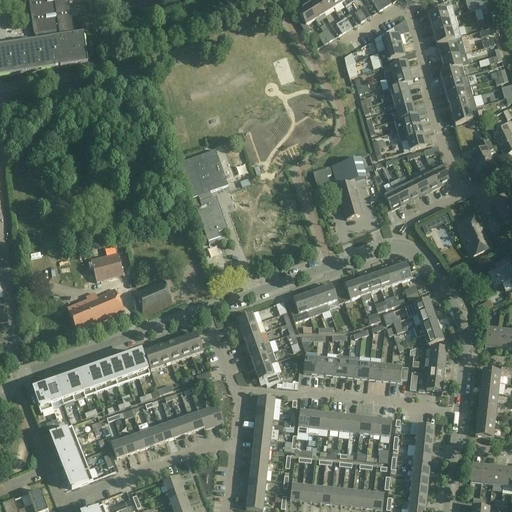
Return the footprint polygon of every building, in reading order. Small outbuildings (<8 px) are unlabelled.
[(28,0),(34,37),(35,36),(36,43),(28,44),(27,41),(22,42),(22,45),(0,48),(0,78),(88,65),(84,36),(74,37),(70,6),(73,5),(71,0),(28,0)] [(333,11),(326,0),(317,0),(315,2),(324,16),(333,11)] [(343,5),(339,0),(326,0),(333,11),(343,5)] [(354,4),(352,0),(339,0),(343,5),(345,9),(354,4)] [(384,11),(378,1),(377,0),(370,0),(379,14),(384,11)] [(384,0),(379,0),(378,1),(384,11),(391,6),(387,0),(386,1),(384,0)] [(477,0),(471,0),(471,1),(472,1),(475,13),(481,11),(477,0)] [(483,0),(477,0),(481,11),(482,17),(488,16),(483,0)] [(472,1),(471,1),(466,3),(469,15),(475,13),(472,1)] [(324,16),(315,2),(306,7),(315,22),(324,16)] [(455,19),(452,8),(445,10),(444,5),(434,11),(435,13),(428,15),(431,26),(455,19)] [(315,22),(306,7),(297,13),(300,19),(297,21),(306,36),(311,34),(307,27),(315,22)] [(365,9),(360,12),(366,22),(371,19),(365,9)] [(366,22),(360,12),(355,15),(361,25),(366,22)] [(458,29),(455,19),(431,26),(434,36),(458,29)] [(346,20),(341,23),(347,33),(353,30),(346,20)] [(347,33),(341,23),(336,26),(342,36),(347,33)] [(320,30),(323,35),(329,45),(334,41),(325,27),(320,30)] [(461,40),(458,29),(434,36),(437,47),(438,46),(458,41),(461,40)] [(394,30),(374,42),(378,55),(385,53),(402,48),(399,37),(396,38),(394,30)] [(329,45),(323,35),(318,38),(324,48),(329,45)] [(461,40),(458,41),(438,46),(440,52),(439,52),(442,63),(466,56),(461,40)] [(405,59),(402,48),(385,53),(378,55),(377,56),(382,71),(390,69),(404,65),(402,59),(405,59)] [(352,56),(344,61),(346,70),(354,67),(356,66),(352,56)] [(469,67),(466,56),(442,63),(445,73),(445,74),(458,70),(458,71),(462,69),(469,67)] [(502,64),(500,58),(497,59),(488,62),(490,67),(502,64)] [(406,64),(404,65),(390,69),(392,75),(390,76),(389,75),(384,76),(386,82),(409,75),(406,64)] [(357,78),(354,67),(346,70),(350,81),(357,78)] [(462,69),(458,71),(458,70),(445,74),(445,73),(440,74),(443,85),(460,80),(465,79),(462,69)] [(412,85),(409,75),(386,82),(389,92),(390,92),(406,87),(412,85)] [(465,79),(460,80),(443,85),(446,96),(470,89),(467,78),(465,79)] [(508,85),(506,79),(502,80),(495,82),(496,88),(508,85)] [(361,89),(357,90),(359,97),(370,94),(368,87),(361,89)] [(409,97),(406,87),(390,92),(393,102),(409,97)] [(473,99),(470,89),(446,96),(449,106),(473,99)] [(412,108),(409,97),(393,102),(396,112),(412,108)] [(476,110),(473,99),(449,106),(452,116),(476,110)] [(415,118),(412,108),(396,112),(399,122),(399,123),(415,118)] [(479,118),(476,110),(452,116),(455,127),(473,122),(472,120),(479,118)] [(508,112),(503,114),(507,123),(511,120),(508,112)] [(417,117),(415,118),(399,123),(399,122),(395,123),(398,134),(420,128),(417,117)] [(504,136),(496,140),(505,159),(511,155),(511,125),(511,123),(500,128),(504,136)] [(423,138),(420,128),(398,134),(401,145),(407,143),(423,138)] [(426,149),(423,138),(407,143),(410,154),(426,149)] [(495,155),(488,143),(479,148),(482,153),(471,158),(478,173),(493,165),(489,158),(495,155)] [(425,160),(440,156),(438,150),(424,154),(425,160)] [(219,235),(222,233),(228,231),(216,199),(212,200),(210,194),(228,188),(216,152),(180,165),(193,200),(198,199),(202,210),(197,211),(208,244),(220,240),(219,235)] [(360,160),(332,169),(337,188),(347,222),(363,218),(355,191),(357,191),(355,184),(366,180),(360,160)] [(442,168),(432,173),(440,189),(450,184),(442,168)] [(427,175),(425,170),(420,172),(422,178),(430,194),(440,189),(432,173),(427,175)] [(330,171),(313,176),(318,194),(330,190),(327,179),(332,177),(330,171)] [(430,194),(422,178),(413,183),(421,199),(430,194)] [(421,199),(413,183),(408,185),(405,180),(400,182),(411,204),(421,199)] [(398,190),(393,192),(401,208),(411,204),(403,187),(400,182),(396,184),(398,190)] [(401,208),(393,192),(383,197),(391,213),(401,208)] [(498,210),(498,211),(505,226),(511,222),(511,208),(510,204),(498,210)] [(483,227),(480,219),(479,219),(462,227),(465,234),(460,236),(467,252),(470,251),(474,259),(493,250),(482,228),(483,227)] [(429,227),(423,230),(426,238),(433,235),(431,232),(429,227)] [(124,278),(118,256),(91,263),(97,285),(124,278)] [(511,280),(511,272),(509,266),(507,261),(508,260),(508,259),(493,266),(494,267),(496,266),(498,272),(487,277),(493,289),(503,285),(506,293),(505,293),(505,294),(511,290),(511,283),(511,281),(511,280)] [(405,262),(394,266),(396,270),(401,285),(417,279),(415,274),(410,276),(406,266),(405,262)] [(401,285),(396,270),(394,266),(387,268),(388,269),(385,270),(391,289),(401,285)] [(391,289),(385,270),(381,271),(381,270),(374,273),(376,277),(381,292),(391,289)] [(381,292),(376,277),(374,273),(368,275),(364,277),(366,280),(365,281),(371,296),(381,292)] [(371,296),(365,281),(355,284),(361,299),(362,301),(364,303),(366,304),(369,303),(371,301),(371,298),(370,296),(371,296)] [(172,305),(164,284),(134,297),(143,318),(172,305)] [(361,299),(355,284),(345,288),(346,291),(340,293),(344,305),(361,299)] [(344,305),(340,293),(334,295),(332,288),(322,292),(327,307),(337,303),(338,307),(344,305)] [(87,303),(68,311),(76,332),(94,324),(95,326),(124,314),(115,292),(107,295),(108,297),(97,301),(95,296),(86,300),(87,303)] [(330,313),(327,307),(322,292),(313,295),(320,317),(330,313)] [(420,300),(418,294),(406,299),(408,305),(420,300)] [(320,317),(313,295),(303,298),(311,320),(320,317)] [(311,320),(303,298),(293,302),(294,305),(288,307),(295,326),(311,320)] [(430,301),(413,307),(405,310),(409,320),(417,317),(433,312),(430,301)] [(378,315),(385,313),(388,312),(386,306),(385,303),(375,307),(378,315)] [(287,315),(283,305),(276,308),(280,318),(287,315)] [(484,306),(477,309),(480,315),(485,313),(486,312),(484,306)] [(437,322),(433,312),(417,317),(421,328),(437,322)] [(387,328),(393,326),(396,325),(392,314),(383,318),(387,328)] [(237,322),(241,332),(256,327),(252,316),(237,322)] [(437,322),(421,328),(413,330),(417,340),(424,338),(441,332),(437,322)] [(262,325),(256,327),(241,332),(244,342),(265,335),(262,325)] [(401,327),(395,329),(397,336),(404,334),(401,327)] [(496,350),(498,332),(487,331),(485,349),(496,350)] [(444,342),(441,332),(424,338),(428,348),(444,342)] [(507,351),(509,333),(498,332),(496,350),(507,351)] [(269,345),(265,335),(244,342),(248,352),(269,345)] [(196,336),(185,340),(192,359),(203,355),(196,336)] [(192,359),(185,340),(175,343),(182,362),(192,359)] [(311,344),(311,340),(300,340),(305,354),(309,354),(310,346),(311,344)] [(182,362),(175,343),(165,347),(171,366),(182,362)] [(431,349),(430,360),(446,362),(447,351),(448,352),(449,343),(431,349)] [(269,345),(248,352),(252,363),(273,355),(269,345)] [(294,348),(291,349),(294,355),(300,353),(298,346),(294,348)] [(171,366),(165,347),(155,351),(161,370),(171,366)] [(161,370),(155,351),(144,354),(151,373),(161,370)] [(150,377),(142,355),(139,356),(139,355),(134,357),(134,358),(131,359),(139,380),(150,377)] [(276,365),(273,355),(252,363),(255,373),(270,367),(276,365)] [(338,363),(336,379),(347,380),(349,359),(338,358),(338,363)] [(139,380),(131,359),(128,360),(128,359),(123,361),(124,362),(121,363),(128,384),(139,380)] [(357,381),(359,365),(360,360),(349,359),(347,380),(357,381)] [(314,377),(316,361),(305,360),(303,376),(314,377)] [(445,373),(446,362),(430,360),(429,371),(445,373)] [(325,378),(327,362),(316,361),(314,377),(325,378)] [(336,379),(338,363),(327,362),(325,378),(336,379)] [(128,384),(121,363),(118,364),(117,363),(113,364),(113,365),(110,366),(117,388),(128,384)] [(368,383),(370,367),(359,365),(357,381),(368,383)] [(117,388),(110,366),(107,368),(107,367),(102,368),(102,369),(99,370),(107,392),(117,388)] [(274,377),(270,367),(255,373),(259,383),(264,381),(267,389),(281,384),(278,376),(274,377)] [(379,384),(381,368),(370,367),(368,383),(379,384)] [(390,385),(391,369),(381,368),(379,384),(390,385)] [(407,383),(408,371),(391,369),(390,385),(401,386),(401,383),(407,383)] [(107,392),(99,370),(96,371),(96,370),(91,372),(91,373),(88,374),(96,396),(107,392)] [(443,384),(445,373),(429,371),(427,382),(443,384)] [(483,373),(481,384),(499,386),(500,375),(483,373)] [(96,396),(88,374),(85,375),(85,374),(80,376),(81,377),(77,378),(83,395),(85,400),(96,396)] [(70,381),(67,382),(73,399),(75,403),(85,400),(83,395),(77,378),(75,379),(74,378),(70,380),(70,381)] [(75,403),(73,399),(67,382),(64,383),(64,382),(59,383),(59,384),(56,386),(62,403),(64,407),(75,403)] [(442,395),(443,384),(427,382),(426,393),(442,395)] [(498,397),(499,386),(481,384),(480,395),(498,397)] [(48,388),(46,389),(52,406),(53,411),(64,407),(62,403),(56,386),(53,387),(53,386),(48,387),(48,388)] [(52,406),(46,389),(42,390),(42,389),(36,392),(36,393),(34,393),(37,401),(36,401),(41,415),(53,411),(52,406)] [(497,408),(498,397),(480,395),(479,406),(497,408)] [(258,400),(257,410),(274,412),(275,401),(258,400)] [(496,418),(497,408),(479,406),(478,416),(496,418)] [(198,415),(204,431),(204,432),(224,425),(217,407),(198,414),(198,415)] [(273,422),(274,412),(257,410),(256,421),(273,422)] [(308,436),(310,414),(300,413),(298,435),(308,436)] [(318,437),(321,416),(310,414),(308,436),(318,437)] [(204,431),(198,415),(188,418),(194,434),(204,431)] [(329,433),(331,417),(321,416),(318,437),(328,438),(329,433)] [(495,429),(496,418),(478,416),(477,427),(495,429)] [(331,417),(329,433),(330,433),(330,434),(330,438),(338,439),(338,435),(338,434),(339,434),(341,418),(331,417)] [(194,434),(188,418),(179,422),(184,437),(194,434)] [(349,435),(351,419),(341,418),(339,434),(349,435)] [(359,437),(361,420),(351,419),(349,435),(359,437)] [(370,438),(371,421),(361,420),(359,437),(370,438)] [(272,432),(273,422),(256,421),(255,431),(272,432)] [(380,439),(382,422),(371,421),(370,438),(380,439)] [(184,437),(179,422),(169,425),(175,441),(184,437)] [(390,440),(392,424),(382,422),(380,439),(390,440)] [(175,441),(169,425),(160,429),(165,444),(175,441)] [(493,440),(495,429),(477,427),(475,438),(493,440)] [(418,428),(417,438),(433,440),(434,429),(418,428)] [(72,429),(51,438),(52,441),(51,441),(53,446),(54,445),(55,449),(76,440),(72,429)] [(165,444),(160,429),(150,432),(156,448),(165,444)] [(255,431),(254,441),(271,443),(277,443),(278,433),(272,432),(255,431)] [(156,448),(150,432),(140,435),(146,451),(156,448)] [(146,451),(140,435),(131,439),(136,454),(146,451)] [(432,450),(433,440),(417,438),(416,448),(432,450)] [(136,454),(131,439),(121,442),(127,458),(136,454)] [(56,451),(55,452),(57,457),(58,456),(59,459),(81,451),(76,440),(55,449),(56,451)] [(269,453),(271,443),(254,441),(253,451),(269,453)] [(127,458),(121,442),(111,446),(117,461),(127,458)] [(431,460),(432,450),(416,448),(415,458),(431,460)] [(81,451),(59,459),(60,462),(59,463),(61,467),(62,467),(63,470),(85,461),(81,451)] [(268,463),(269,453),(253,451),(252,461),(268,463)] [(430,470),(431,460),(415,458),(413,469),(430,470)] [(85,461),(63,470),(65,473),(63,473),(65,478),(66,477),(68,480),(89,472),(85,461)] [(267,473),(268,463),(252,461),(251,471),(267,473)] [(481,486),(483,468),(472,467),(470,485),(481,486)] [(492,487),(494,470),(483,468),(481,486),(492,487)] [(429,480),(430,470),(413,469),(412,479),(429,480)] [(503,489),(505,471),(494,470),(492,487),(503,489)] [(266,483),(267,473),(251,471),(250,481),(266,483)] [(511,471),(505,471),(503,489),(511,489),(511,471)] [(89,472),(68,480),(69,484),(68,484),(70,489),(71,488),(72,491),(93,483),(89,472)] [(163,484),(167,494),(183,489),(179,479),(163,484)] [(428,491),(429,480),(412,479),(411,489),(428,491)] [(265,493),(266,483),(250,481),(249,491),(265,493)] [(301,504),(303,488),(292,487),(290,503),(301,504)] [(311,505),(313,489),(303,488),(301,504),(311,505)] [(186,498),(183,489),(167,494),(170,504),(186,498)] [(321,506),(323,490),(313,489),(311,505),(321,506)] [(427,501),(428,491),(411,489),(410,499),(427,501)] [(331,508),(333,491),(323,490),(321,506),(331,508)] [(264,503),(265,493),(249,491),(247,502),(264,503)] [(341,509),(343,492),(333,491),(331,508),(341,509)] [(351,510),(353,493),(343,492),(341,509),(351,510)] [(32,508),(25,510),(25,511),(47,511),(40,493),(28,498),(32,508)] [(362,511),(363,494),(353,493),(351,510),(362,511)] [(372,511),(374,495),(363,494),(362,511),(372,511)] [(372,511),(382,511),(384,497),(374,495),(372,511)] [(178,511),(189,508),(186,498),(170,504),(173,511),(178,511)] [(426,511),(427,501),(410,499),(409,509),(426,511)] [(262,511),(264,503),(247,502),(246,511),(262,511)] [(17,511),(14,503),(2,508),(3,511),(25,511),(25,510),(21,511),(17,511)]
